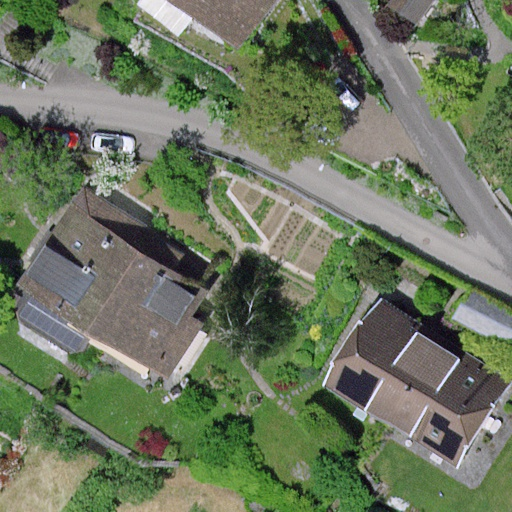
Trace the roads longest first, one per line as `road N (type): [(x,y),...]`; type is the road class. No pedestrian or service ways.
road 1 (residential): [(0,100),(99,104),(197,124),(281,154),(511,278)]
road 2 (residential): [(511,261),(375,29),(346,0)]
